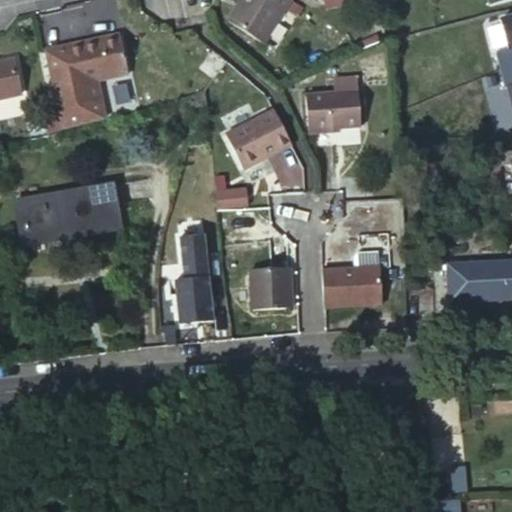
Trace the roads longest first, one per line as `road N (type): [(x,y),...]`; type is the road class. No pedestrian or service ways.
road 1 (tertiary): [(0,388),(312,362)]
road 2 (tertiary): [(312,362),(511,352)]
road 3 (unclassified): [(312,362),(305,213)]
